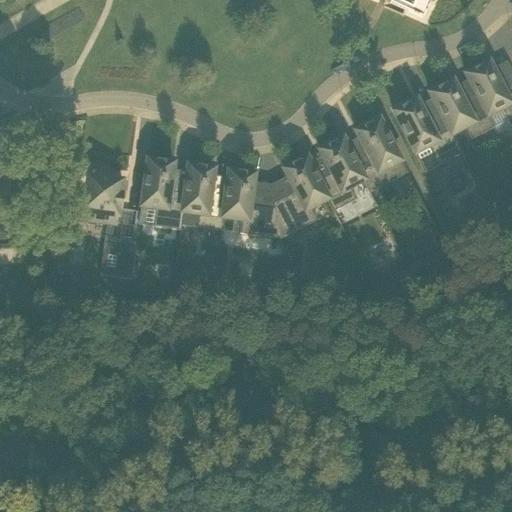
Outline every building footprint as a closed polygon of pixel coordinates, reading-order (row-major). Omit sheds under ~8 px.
[(383,0),(425,18),(434,0),(383,0)] [(489,63),(481,67),(480,65),(467,72),(468,74),(465,75),(481,107),(487,118),(488,117),(502,110),(507,121),(511,118),(511,80),(501,87),(489,63)] [(453,82),(445,86),(444,84),(431,91),(432,93),(429,94),(441,118),(451,137),(452,136),(466,129),(471,140),(494,128),(488,117),(487,118),(481,107),(469,113),(453,82)] [(417,101),(409,105),(408,103),(395,110),(396,112),(393,113),(415,156),(429,148),(439,166),(462,154),(452,136),(451,137),(441,118),(429,124),(417,101)] [(363,129),(355,133),(372,164),(359,171),(365,182),(364,183),(369,193),(407,174),(379,120),(376,122),(375,121),(362,127),(363,129)] [(327,148),(319,152),(331,176),(319,182),(329,201),(327,202),(333,212),(356,200),(351,189),(364,183),(365,182),(359,171),(343,139),(339,141),(339,140),(326,146),(327,148)] [(291,167),(283,171),(297,197),(275,209),(280,240),(317,221),(311,210),(327,202),(329,201),(319,182),(307,158),(303,160),(302,158),(290,165),(291,167)] [(181,231),(183,214),(181,214),(184,196),(170,194),(174,164),(165,163),(166,161),(151,159),(151,161),(147,161),(141,208),(157,211),(155,228),(181,231)] [(181,214),(183,214),(197,216),(196,228),(222,232),(223,220),(222,219),(224,198),(211,197),(214,170),(206,169),(206,167),(192,165),(192,167),(188,166),(184,196),(181,214)] [(73,227),(74,227),(75,220),(117,225),(119,211),(122,211),(124,197),(121,197),(123,182),(101,179),(102,172),(81,169),(73,227)] [(255,176),(246,174),(246,173),(232,171),(232,172),(228,172),(224,198),(222,219),(223,220),(241,222),(240,234),(280,240),(275,209),(251,205),(255,176)] [(493,216),(477,224),(484,236),(499,228),(493,216)] [(136,241),(123,239),(117,278),(131,280),(136,241)] [(284,256),(268,259),(271,277),(287,274),(284,256)] [(409,269),(415,280),(428,271),(421,261),(409,269)] [(405,286),(415,280),(409,269),(398,276),(405,286)] [(305,289),(300,285),(294,286),(290,291),(291,297),(296,301),(302,300),(306,295),(305,289)] [(299,350),(303,357),(311,357),(315,349),(310,344),(303,344),(299,350)]
